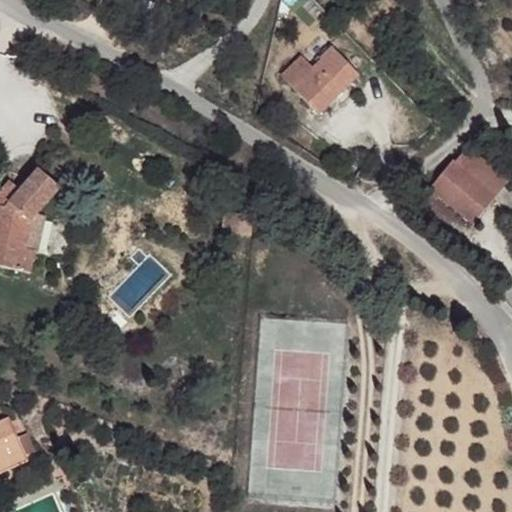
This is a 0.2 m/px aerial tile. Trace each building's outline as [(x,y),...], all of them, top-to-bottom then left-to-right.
[(296,55),(277,73),(306,105),(333,81),(340,88),(354,75),(327,45),(315,56),(316,58),(306,67),(296,55)] [(333,81),(306,105),(314,113),(340,88),(333,81)] [(450,165),(429,191),(473,226),(505,185),(467,153),(454,167),(450,165)] [(0,260),(32,268),(37,247),(29,244),(32,219),(42,210),(64,186),(45,167),(27,187),(11,203),(0,199),(0,260)] [(0,482),(9,478),(12,486),(34,476),(18,436),(0,442),(0,482)] [(9,478),(0,482),(0,491),(12,486),(9,478)]
